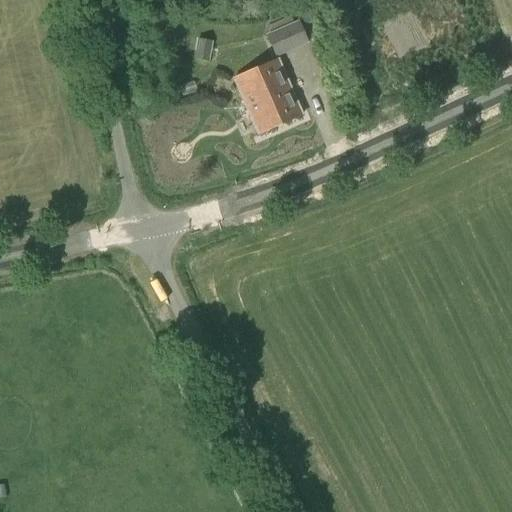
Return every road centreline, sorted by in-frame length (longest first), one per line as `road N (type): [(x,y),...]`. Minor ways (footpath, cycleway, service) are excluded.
road 1 (tertiary): [(148,231),(240,207),(511,89)]
road 2 (unclassified): [(290,511),(148,231)]
road 3 (unclassified): [(148,231),(78,0)]
road 4 (tertiary): [(0,261),(148,231)]
